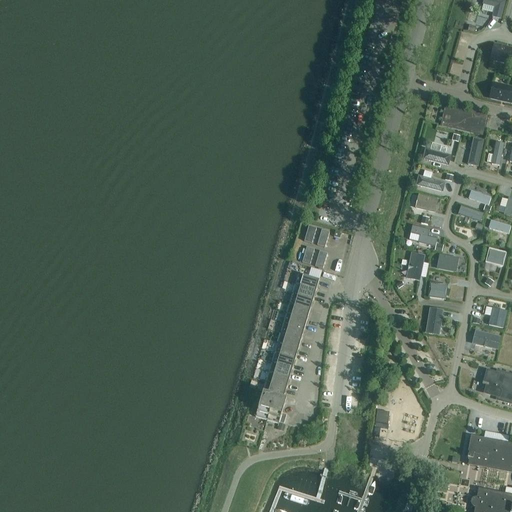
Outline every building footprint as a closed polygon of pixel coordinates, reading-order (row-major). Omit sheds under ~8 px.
[(505,2),(497,0),(484,0),(483,5),(494,8),(492,17),(500,20),(505,2)] [(511,64),(511,49),(494,45),(491,60),(511,64)] [(511,103),(511,102),(511,87),(494,83),(490,99),(511,103)] [(482,135),(486,114),(446,105),(441,126),(482,135)] [(483,142),(474,140),(469,161),(468,161),(467,165),(477,167),(483,142)] [(496,143),(491,165),(499,167),(504,145),(496,143)] [(450,156),(430,151),(429,150),(426,149),(424,150),(424,153),(425,153),(423,159),(447,166),(450,156)] [(444,184),(423,178),(422,177),(419,176),(418,177),(418,178),(417,180),(418,180),(417,185),(442,192),(444,184)] [(491,199),(471,192),(469,199),(488,205),(491,199)] [(438,200),(419,196),(416,209),(435,213),(438,200)] [(482,214),(461,207),(459,215),(480,222),(482,214)] [(508,235),(511,227),(491,222),(489,229),(508,235)] [(312,244),(317,228),(308,226),(304,242),(312,244)] [(436,239),(427,237),(428,230),(413,226),(411,234),(420,236),(418,243),(434,247),(436,239)] [(321,230),(317,246),(325,248),(329,232),(321,230)] [(306,247),(301,263),(310,266),(315,250),(306,247)] [(502,267),(506,254),(489,249),(486,263),(502,267)] [(319,251),(314,267),(323,269),(328,254),(319,251)] [(424,257),(412,254),(407,279),(419,281),(424,257)] [(452,257),(452,258),(440,256),(437,270),(455,273),(458,259),(452,257)] [(316,291),(319,281),(298,275),(295,284),(316,291)] [(313,300),(316,291),(295,284),(292,294),(313,300)] [(447,286),(430,284),(428,298),(445,300),(447,286)] [(310,310),(313,300),(292,294),(289,304),(310,310)] [(307,320),(310,310),(289,304),(286,314),(307,320)] [(507,312),(492,309),(489,326),(503,329),(507,312)] [(430,310),(426,334),(438,336),(442,312),(430,310)] [(304,330),(307,320),(286,314),(284,323),(304,330)] [(301,339),(304,330),(284,323),(281,333),(301,339)] [(298,349),(301,339),(281,333),(278,343),(298,349)] [(476,334),(474,344),(497,349),(499,338),(478,333),(476,334)] [(295,359),(298,349),(278,343),(275,353),(295,359)] [(292,369),(295,359),(275,353),(272,362),(292,369)] [(289,378),(292,369),(272,362),(269,372),(289,378)] [(287,388),(289,378),(269,372),(266,382),(287,388)] [(482,383),(482,384),(487,386),(485,393),(498,397),(497,400),(511,403),(511,376),(497,372),(497,375),(487,372),(484,383),(482,383)] [(266,382),(263,392),(284,398),(287,388),(266,382)] [(278,424),(279,424),(286,399),(284,398),(263,392),(255,417),(256,418),(256,417),(278,424)] [(511,443),(470,436),(467,455),(468,455),(467,459),(469,459),(468,461),(469,461),(488,465),(487,468),(486,468),(486,469),(511,473),(511,443)] [(511,511),(511,495),(478,489),(476,498),(475,497),(473,498),(471,500),(470,503),(471,505),(473,507),(475,507),(473,511),(511,511)]
